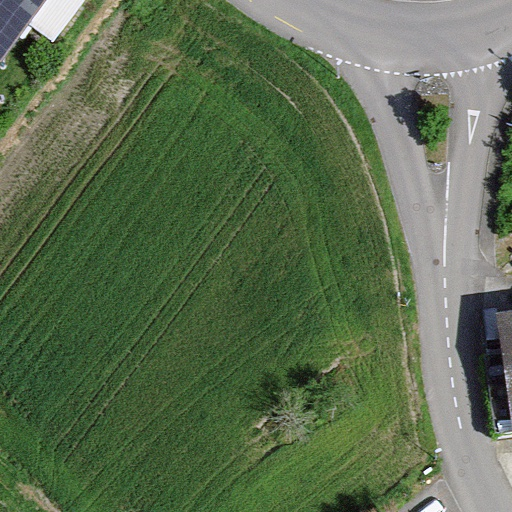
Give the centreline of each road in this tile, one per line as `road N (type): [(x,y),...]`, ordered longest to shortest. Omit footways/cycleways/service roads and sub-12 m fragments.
road 1 (residential): [(437,39),(441,275),(455,428),(493,511)]
road 2 (residential): [(437,39),(362,30),(300,0)]
